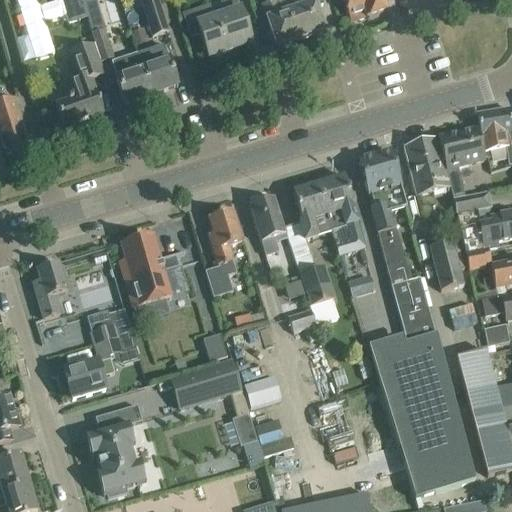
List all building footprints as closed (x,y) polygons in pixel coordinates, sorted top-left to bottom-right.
[(80,0),(83,8),(95,5),(93,0),(80,0)] [(297,42),(287,14),(282,0),(262,7),(267,21),(266,21),(275,50),(297,42)] [(294,0),(298,10),(287,14),(297,42),(324,33),(316,10),(323,8),(319,0),(294,0)] [(386,14),(381,0),(340,0),(348,22),(364,17),(365,21),(386,14)] [(168,34),(160,8),(158,2),(140,7),(151,40),(168,34)] [(250,45),(244,26),(235,2),(222,6),(226,18),(211,22),(207,9),(181,17),(188,38),(199,35),(208,60),(250,45)] [(104,33),(95,5),(83,8),(92,37),(103,34),(104,33)] [(105,41),(103,34),(92,37),(100,64),(110,61),(110,59),(113,58),(108,41),(105,41)] [(103,77),(92,47),(67,56),(82,98),(54,108),(63,131),(103,117),(90,82),(103,77)] [(141,71),(150,98),(176,89),(167,62),(166,62),(161,47),(150,51),(155,66),(141,71)] [(150,98),(141,71),(136,56),(110,64),(115,79),(114,80),(123,107),(150,98)] [(0,98),(0,153),(1,158),(28,149),(12,102),(8,103),(6,97),(0,98)] [(482,156),(483,161),(486,160),(487,162),(492,160),(491,154),(504,152),(507,169),(511,167),(511,133),(508,112),(476,117),(483,156),(482,156)] [(485,166),(483,161),(482,156),(476,130),(437,140),(456,219),(488,213),(491,212),(488,196),(465,200),(458,172),(485,166)] [(449,190),(441,161),(435,141),(402,150),(415,199),(449,190)] [(388,215),(389,214),(405,210),(399,188),(400,188),(395,173),(390,154),(373,158),(357,163),(367,198),(368,197),(371,210),(368,211),(374,230),(376,236),(393,231),(388,215)] [(316,188),(330,235),(345,230),(348,240),(333,244),(343,276),(347,275),(347,274),(348,274),(343,258),(365,251),(343,179),(316,188)] [(316,188),(292,195),(297,214),(301,225),(299,225),(304,243),(316,239),(330,235),(316,188)] [(273,201),(247,209),(254,228),(259,246),(260,246),(264,258),(277,254),(275,246),(273,241),(285,238),(283,230),(279,220),(273,201)] [(241,245),(237,232),(230,213),(207,221),(212,236),(207,238),(217,268),(218,270),(205,274),(213,300),(232,294),(227,278),(235,276),(231,264),(231,263),(227,250),(241,245)] [(465,256),(486,253),(496,251),(495,244),(511,241),(511,217),(490,221),(488,213),(456,219),(465,256)] [(389,289),(406,284),(393,231),(376,236),(389,289)] [(118,265),(124,284),(132,312),(170,301),(162,275),(181,270),(180,268),(178,268),(175,260),(184,257),(184,255),(159,262),(151,237),(119,247),(124,263),(118,265)] [(440,294),(463,289),(452,244),(429,250),(440,294)] [(489,264),(486,253),(465,256),(470,275),(484,271),(483,266),(489,264)] [(511,264),(491,268),(495,289),(511,285),(511,264)] [(65,295),(62,285),(57,265),(36,272),(39,283),(32,285),(43,323),(59,318),(53,299),(65,295)] [(333,303),(323,269),(299,276),(310,310),(321,307),(333,303)] [(350,300),(373,293),(369,279),(346,285),(350,300)] [(389,289),(404,346),(433,337),(418,281),(406,284),(389,289)] [(506,323),(511,322),(511,296),(482,302),(485,319),(504,315),(506,323)] [(93,348),(130,337),(123,313),(108,317),(112,331),(90,337),(93,348)] [(261,315),(249,319),(252,329),(264,325),(261,315)] [(310,315),(287,322),(292,337),(315,330),(310,315)] [(486,351),(509,346),(505,329),(482,334),(486,351)] [(434,336),(433,337),(404,346),(368,356),(412,502),(472,484),(434,336)] [(130,337),(93,348),(97,361),(134,351),(130,337)] [(226,360),(219,338),(202,343),(209,366),(226,360)] [(511,472),(511,464),(485,359),(484,354),(454,361),(485,480),(511,472)] [(105,393),(101,380),(113,376),(109,362),(97,366),(97,365),(62,375),(63,377),(57,379),(62,394),(68,393),(71,403),(105,393)] [(240,395),(231,364),(169,382),(178,413),(240,395)] [(272,378),(241,388),(247,411),(279,402),(272,378)] [(0,447),(9,445),(6,433),(17,430),(7,398),(0,399),(0,447)] [(504,424),(511,422),(511,406),(501,409),(504,424)] [(132,448),(126,427),(134,424),(130,411),(92,422),(95,434),(83,437),(89,459),(92,458),(97,474),(94,475),(100,496),(105,495),(106,499),(125,494),(124,489),(142,484),(136,462),(133,463),(129,449),(132,448)] [(275,422),(252,429),(257,447),(280,441),(275,422)] [(0,490),(1,494),(28,486),(19,458),(0,463),(0,490)] [(35,511),(28,486),(1,494),(5,508),(0,509),(0,511),(35,511)] [(368,511),(366,498),(299,511),(368,511)] [(484,511),(482,503),(476,504),(478,511),(484,511)]
